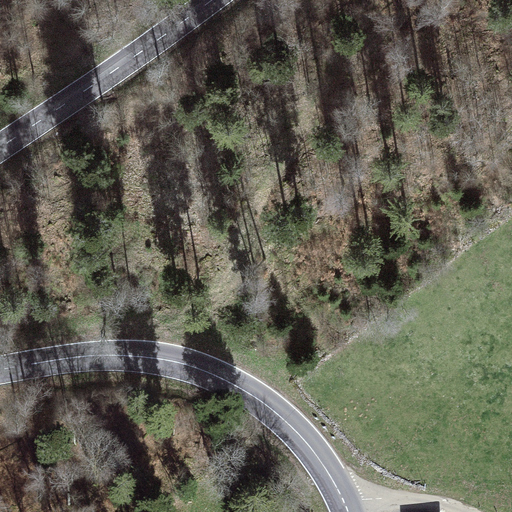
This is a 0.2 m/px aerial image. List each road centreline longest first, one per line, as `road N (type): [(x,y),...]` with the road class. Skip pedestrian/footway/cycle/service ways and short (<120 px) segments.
road 1 (secondary): [(348,511),(299,434),(229,381),(198,368),(119,355),(0,369)]
road 2 (secondary): [(0,147),(210,0)]
road 3 (track): [(464,511),(384,497),(345,503)]
